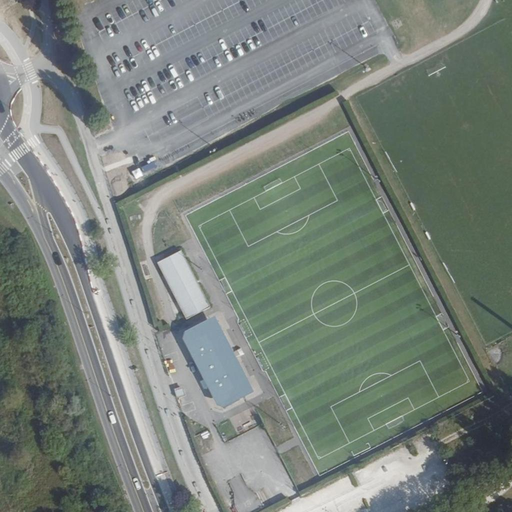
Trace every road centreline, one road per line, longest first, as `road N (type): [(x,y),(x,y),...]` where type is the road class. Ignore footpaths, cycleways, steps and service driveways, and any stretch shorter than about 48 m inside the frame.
road 1 (track): [(488,0),(454,35),(159,196),(147,244),(187,371),(164,383)]
road 2 (secondary): [(165,511),(76,246),(0,117)]
road 3 (secondary): [(0,167),(62,268),(148,511)]
